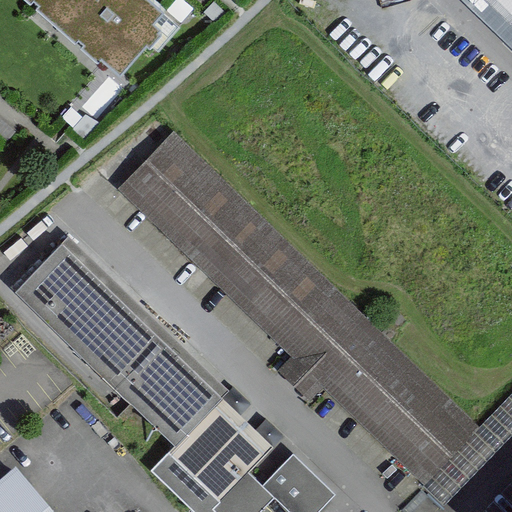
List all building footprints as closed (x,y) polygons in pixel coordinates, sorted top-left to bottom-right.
[(29,0),(60,27),(82,0),(29,0)] [(147,0),(82,0),(60,27),(120,79),(146,49),(154,57),(180,28),(147,0)] [(511,23),(511,0),(487,0),(511,25),(511,23)] [(483,428),(174,134),(119,191),(292,356),(276,372),(310,404),(323,390),(426,488),(483,428)] [(274,440),(65,237),(15,288),(176,444),(149,472),(190,511),(262,511),(273,502),(283,511),(320,511),(338,494),(294,451),(264,482),(248,467),(274,440)] [(511,398),(483,428),(426,488),(444,506),(511,435),(511,398)] [(0,485),(0,511),(47,511),(48,511),(16,472),(0,485)]
